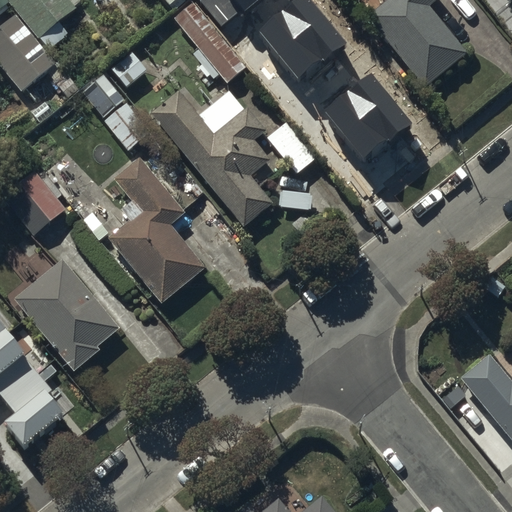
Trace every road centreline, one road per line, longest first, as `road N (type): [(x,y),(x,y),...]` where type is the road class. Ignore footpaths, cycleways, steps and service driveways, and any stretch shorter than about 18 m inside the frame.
road 1 (residential): [(99,511),(318,332)]
road 2 (residential): [(318,332),(511,170)]
road 3 (residential): [(465,511),(318,332)]
